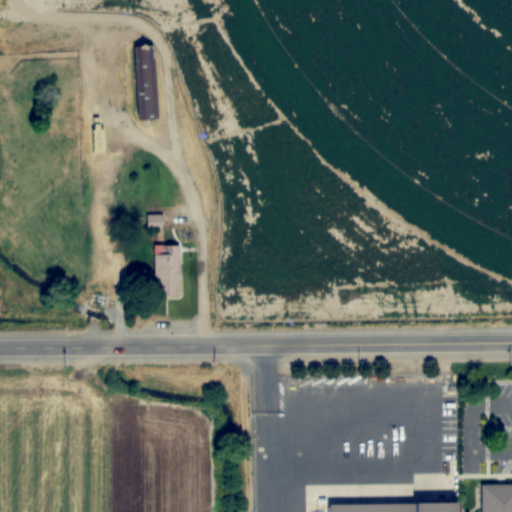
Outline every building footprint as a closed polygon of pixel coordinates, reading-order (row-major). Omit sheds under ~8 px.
[(137,118),(157,117),(154,45),(134,46),(137,118)] [(55,126),(75,132),(91,85),(71,78),(55,126)] [(162,230),(162,215),(147,215),(147,230),(162,230)] [(180,297),(180,249),(155,249),(155,297),(180,297)] [(511,511),(425,511),(425,501),(466,501),(466,511),(481,511),(481,485),(511,485),(511,511)] [(331,511),(331,501),(417,501),(417,511),(331,511)]
